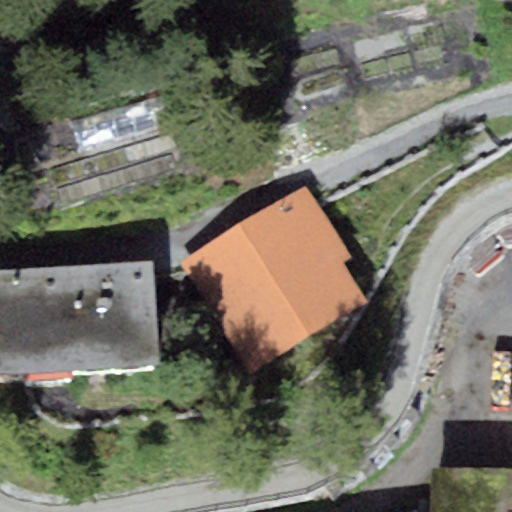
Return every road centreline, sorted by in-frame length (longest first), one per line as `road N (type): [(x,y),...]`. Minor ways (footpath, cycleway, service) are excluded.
road 1 (track): [(511,204),(456,236),(403,398),(368,444),(322,476),(249,497),(143,511)]
road 2 (track): [(511,293),(481,306),(433,439),(354,511)]
